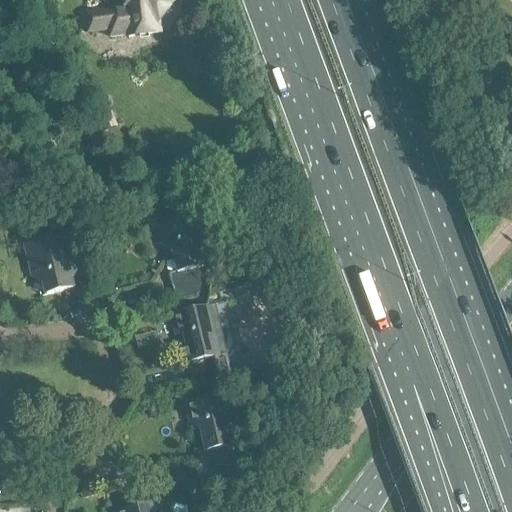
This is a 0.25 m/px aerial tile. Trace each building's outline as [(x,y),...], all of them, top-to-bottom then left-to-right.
[(109,33),(110,40),(127,38),(160,34),(159,22),(174,1),(172,0),(115,0),(117,12),(84,16),(87,36),(109,33)] [(197,0),(178,0),(187,25),(208,21),(203,5),(199,6),(197,0)] [(213,45),(202,38),(188,40),(189,48),(197,47),(207,54),(213,45)] [(117,128),(110,106),(98,110),(106,131),(117,128)] [(170,275),(176,299),(199,294),(208,280),(206,267),(207,267),(195,217),(157,226),(161,245),(173,251),(178,273),(170,275)] [(67,273),(84,269),(76,233),(28,244),(24,246),(31,277),(42,284),(45,296),(71,290),(67,273)] [(209,306),(172,316),(176,333),(185,331),(187,340),(189,348),(180,349),(183,364),(185,364),(188,378),(190,386),(233,376),(216,305),(209,306)] [(188,496),(224,487),(221,475),(227,473),(237,458),(234,446),(235,446),(223,396),(185,405),(189,423),(201,430),(206,452),(199,454),(202,467),(192,470),(195,482),(185,484),(188,496)]
